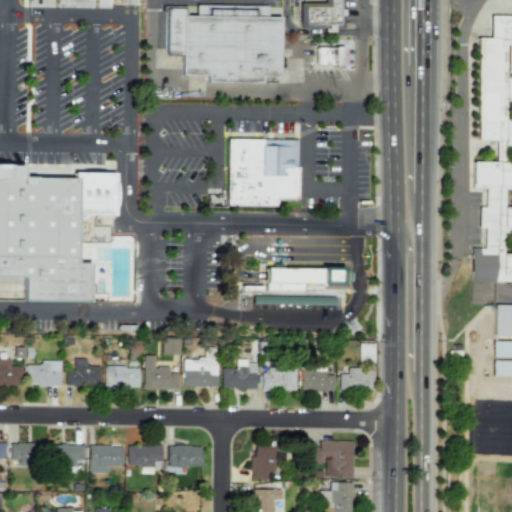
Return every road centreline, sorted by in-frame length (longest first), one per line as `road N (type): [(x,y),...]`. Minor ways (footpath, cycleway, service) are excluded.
road 1 (primary): [(394,0),(396,421)]
road 2 (residential): [(0,420),(396,421)]
road 3 (primary): [(419,511),(421,373)]
road 4 (primary): [(421,194),(422,66)]
road 5 (primary): [(421,373),(421,249)]
